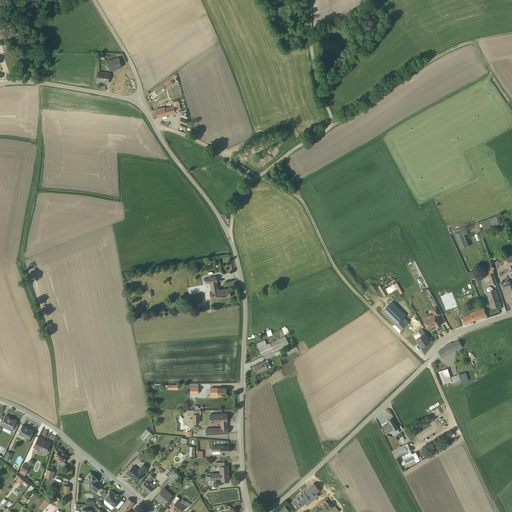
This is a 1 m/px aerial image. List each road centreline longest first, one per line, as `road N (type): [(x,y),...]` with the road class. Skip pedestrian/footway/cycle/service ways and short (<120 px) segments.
road 1 (unclassified): [(141,105),(216,211),(235,252),(245,309),(240,393),(250,511)]
road 2 (track): [(428,360),(344,281),(301,199),(213,148),(153,126)]
road 3 (track): [(59,433),(52,349),(24,275),(39,82)]
road 4 (unclassified): [(268,511),(436,348),(511,315)]
road 5 (track): [(229,238),(233,208),(247,186),(332,124),(312,61),(311,0)]
road 6 (track): [(332,124),(440,53),(511,32)]
road 7 (track): [(495,511),(426,363)]
road 8 (unclassified): [(141,105),(39,82),(0,83)]
